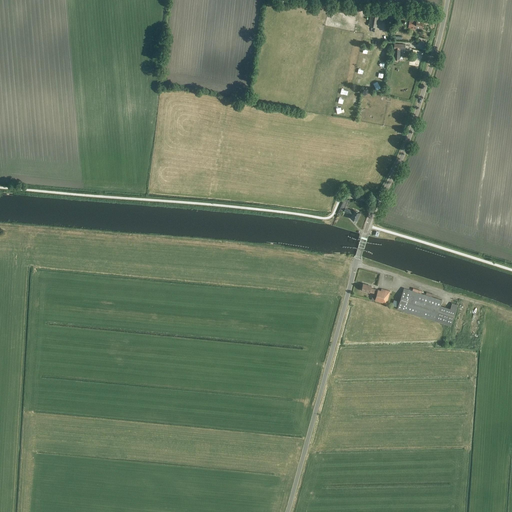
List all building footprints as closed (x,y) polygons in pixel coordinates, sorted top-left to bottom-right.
[(366,9),(365,15),(370,15),(369,20),(369,23),(368,26),(377,27),(377,24),(379,9),(371,8),(371,9),(366,9)] [(390,11),(389,18),(390,18),(390,24),(399,26),(400,20),(406,21),(407,13),(390,11)] [(421,21),(409,19),(408,28),(415,30),(415,26),(423,28),(424,21),(421,20),(421,21)] [(405,44),(394,44),(394,49),(395,49),(394,59),(400,60),(400,49),(405,49),(405,44)] [(367,52),(375,53),(376,47),(373,47),(373,46),(368,45),(367,52)] [(342,215),(344,211),(352,214),(350,217),(357,220),(360,213),(354,210),(353,211),(345,208),(348,200),(344,198),(337,214),(342,215)] [(363,284),(361,290),(370,292),(373,293),(373,295),(376,296),(375,301),(387,304),(390,291),(381,288),(381,290),(378,289),(378,290),(371,288),(371,286),(363,284)] [(397,309),(435,321),(451,326),(456,310),(440,305),(442,300),(404,288),(397,309)]
